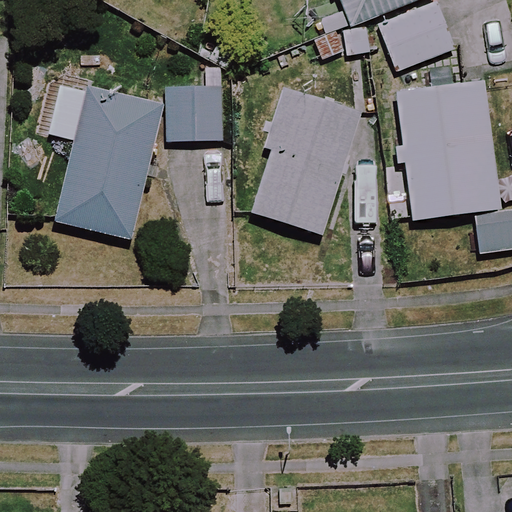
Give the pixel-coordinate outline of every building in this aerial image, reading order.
[(341,0),(351,25),(413,0),(341,0)] [(449,52),(432,7),(376,28),(393,74),(449,52)] [(499,214),(482,85),(391,96),(408,224),(470,216),(476,257),(511,252),(511,219),(511,212),(499,214)] [(158,109),(55,87),(44,138),(71,144),(53,225),(128,242),(158,109)] [(216,144),(218,93),(168,90),(166,142),(216,144)] [(355,112),(281,91),(247,217),(320,237),(355,112)] [(377,178),(346,178),(347,234),(378,233),(377,178)]
